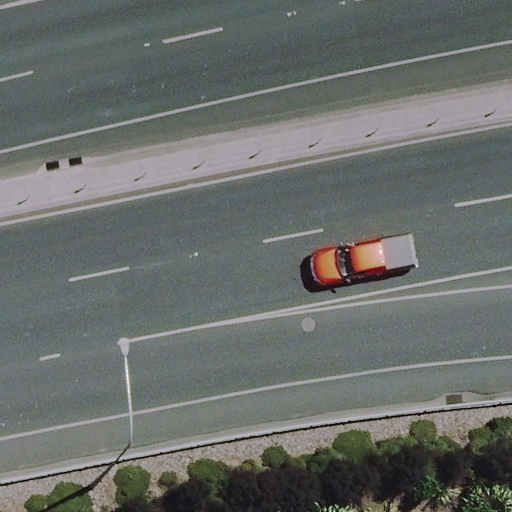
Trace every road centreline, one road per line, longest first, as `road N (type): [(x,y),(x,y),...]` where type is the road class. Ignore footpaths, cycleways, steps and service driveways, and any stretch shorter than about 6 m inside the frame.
road 1 (trunk): [(511,194),(0,297)]
road 2 (trunk): [(511,314),(0,308)]
road 3 (trunk): [(67,65),(366,0)]
road 4 (trunk): [(67,65),(183,0)]
